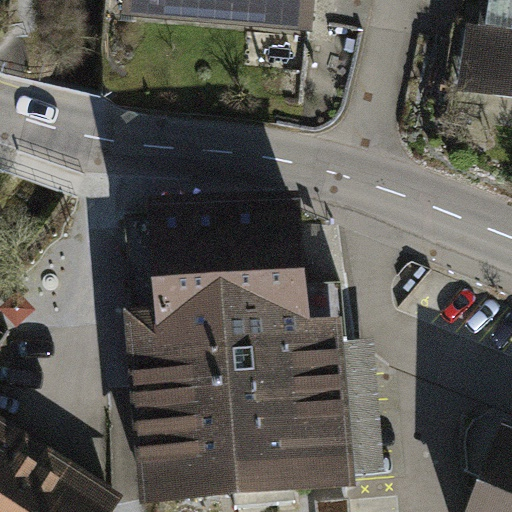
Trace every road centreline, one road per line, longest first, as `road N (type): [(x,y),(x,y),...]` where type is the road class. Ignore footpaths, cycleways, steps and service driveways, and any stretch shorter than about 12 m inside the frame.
road 1 (tertiary): [(367,184),(240,154),(97,138),(0,109)]
road 2 (residential): [(367,184),(399,0)]
road 3 (tertiary): [(511,239),(367,184)]
